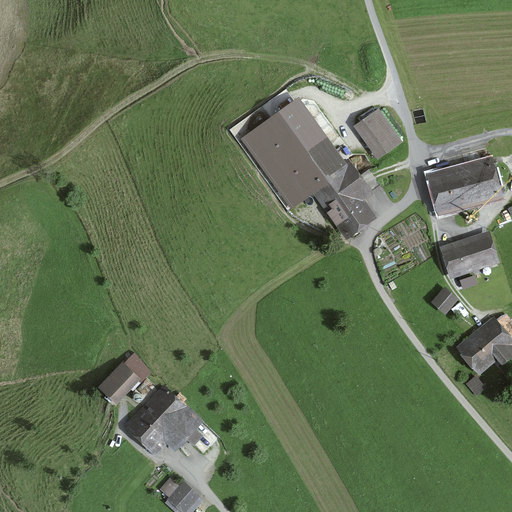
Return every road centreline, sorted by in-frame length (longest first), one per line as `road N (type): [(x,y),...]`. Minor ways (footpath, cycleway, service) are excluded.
road 1 (track): [(362,105),(285,62),(215,56),(134,97),(52,161),(0,184)]
road 2 (track): [(416,156),(411,195),(369,238),(371,268),(395,315),(511,458)]
road 3 (track): [(33,171),(85,227),(128,344),(158,379)]
road 4 (track): [(413,190),(433,214),(448,278),(477,315)]
